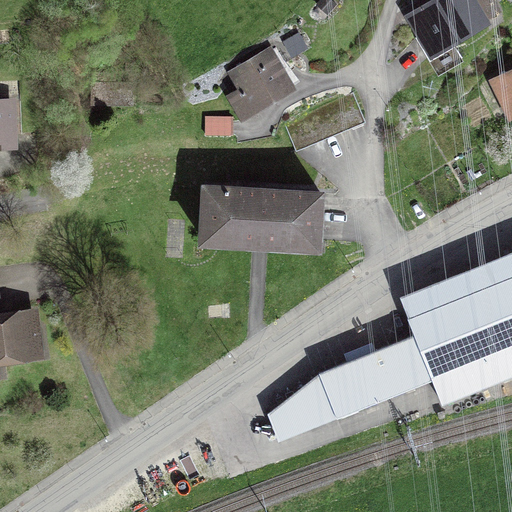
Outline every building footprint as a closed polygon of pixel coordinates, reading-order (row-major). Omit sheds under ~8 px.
[(436,0),(410,16),(432,53),(485,21),(498,13),(489,0),(436,0)] [(281,70),(287,66),(276,47),(233,73),(242,87),(230,94),(243,118),(256,110),(255,108),(291,87),(281,70)] [(511,115),(511,114),(511,71),(494,80),(511,115)] [(131,103),(131,83),(91,83),(91,103),(131,103)] [(295,149),(364,120),(352,92),(283,121),(295,149)] [(0,145),(12,145),(11,101),(0,101),(0,145)] [(206,134),(232,134),(233,121),(206,120),(206,134)] [(318,240),(320,193),(205,186),(203,233),(318,240)] [(337,417),(433,379),(442,403),(511,375),(511,374),(511,277),(408,319),(414,334),(319,372),(337,417)] [(0,359),(39,354),(33,312),(0,316),(0,359)]
